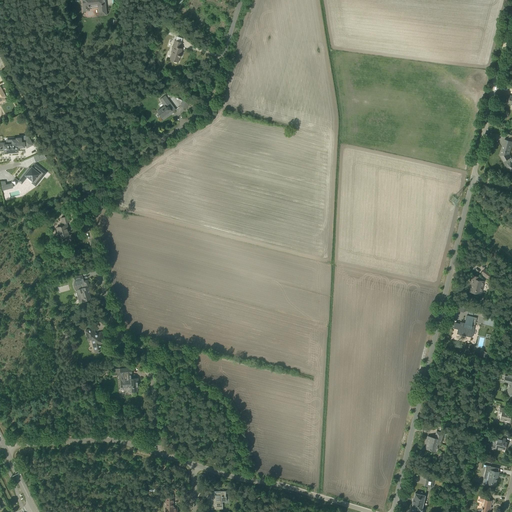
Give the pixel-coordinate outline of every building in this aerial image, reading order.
[(82,0),(83,4),(83,11),(89,10),(89,6),(98,5),(99,15),(106,15),(104,0),(82,0)] [(170,60),(173,61),(178,62),(179,57),(180,57),(181,57),(182,55),(181,54),(182,49),(179,48),(181,43),(175,40),(171,52),(172,52),(170,60)] [(189,103),(183,100),(180,106),(186,108),(189,103)] [(175,110),(172,106),(171,104),(166,107),(165,105),(157,111),(163,120),(171,114),(170,113),(175,110)] [(7,142),(0,142),(0,149),(4,149),(4,152),(9,152),(9,153),(18,152),(17,152),(17,151),(18,151),(18,149),(22,149),(21,147),(25,147),(25,146),(26,146),(27,148),(33,145),(29,138),(23,141),(24,142),(22,142),(21,138),(16,138),(16,140),(12,140),(12,143),(7,144),(7,142)] [(509,154),(511,143),(511,141),(504,139),(503,145),(504,145),(503,147),(502,147),(500,155),(503,161),(504,161),(506,165),(507,165),(506,167),(508,170),(511,171),(511,170),(511,160),(511,157),(509,154)] [(43,177),(46,173),(35,164),(32,167),(28,171),(28,170),(19,181),(22,184),(27,177),(37,185),(43,177)] [(63,226),(56,228),(59,239),(64,238),(69,236),(65,223),(69,222),(68,216),(63,217),(61,218),(63,226)] [(491,270),(489,272),(484,269),(480,274),(489,279),(492,274),(494,272),(491,270)] [(82,274),(72,277),(73,279),(73,282),(76,281),(78,290),(76,290),(79,303),(85,301),(86,302),(88,302),(87,300),(91,299),(89,293),(91,292),(88,281),(87,280),(83,281),(82,276),(82,274)] [(471,285),(469,292),(474,293),(476,293),(476,291),(479,292),(481,292),(484,281),(479,280),(479,277),(477,276),(472,275),(470,282),(472,282),(471,285)] [(486,314),(485,320),(495,323),(497,317),(486,314)] [(455,322),(453,328),(458,329),(457,334),(462,335),(470,337),(472,337),(473,334),(475,325),(476,318),(473,317),(471,317),(466,315),(465,323),(460,322),(460,323),(455,322)] [(89,329),(85,330),(88,340),(91,340),(93,346),(94,350),(95,353),(98,352),(103,351),(101,344),(104,343),(103,340),(102,340),(101,338),(103,337),(102,332),(95,334),(93,328),(89,329)] [(64,335),(66,343),(72,341),(70,334),(64,335)] [(121,380),(120,380),(121,387),(129,387),(129,391),(129,392),(137,391),(137,392),(138,392),(137,386),(138,386),(138,378),(132,379),(131,374),(132,374),(131,368),(120,369),(121,375),(121,380)] [(504,377),(503,381),(509,383),(506,394),(510,394),(511,394),(511,375),(507,374),(507,376),(505,375),(504,377)] [(500,407),(498,413),(501,413),(499,421),(503,422),(504,419),(510,421),(511,414),(510,413),(506,412),(507,409),(502,408),(500,407)] [(427,441),(426,449),(430,450),(435,451),(438,439),(441,440),(442,433),(441,433),(436,432),(435,438),(428,436),(427,440),(427,441)] [(502,438),(495,436),(492,448),(498,450),(499,448),(505,449),(507,442),(501,441),(502,438)] [(486,465),(483,478),(488,479),(487,484),(495,486),(497,477),(498,477),(499,471),(498,471),(499,468),(484,464),(484,465),(486,465)] [(432,487),(433,479),(427,478),(425,486),(432,487)] [(220,497),(225,497),(225,491),(208,491),(208,498),(211,498),(211,509),(223,509),(223,504),(220,504),(220,497)] [(413,502),(412,508),(418,509),(418,511),(421,511),(424,511),(425,509),(422,508),(423,505),(425,495),(423,495),(423,494),(422,492),(419,493),(419,494),(416,493),(415,493),(414,498),(413,498),(412,502),(413,502)] [(487,500),(488,496),(480,495),(479,501),(483,502),(481,511),(489,511),(492,501),(487,500)] [(165,511),(177,511),(177,508),(173,508),(173,497),(166,497),(166,508),(165,508),(165,511)]
